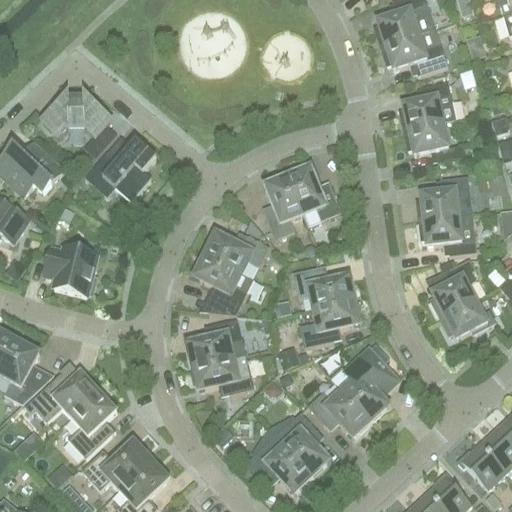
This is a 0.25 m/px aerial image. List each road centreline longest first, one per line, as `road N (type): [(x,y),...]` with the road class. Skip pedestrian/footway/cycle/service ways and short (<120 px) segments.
road 1 (residential): [(361,126),(394,319),(462,413)]
road 2 (residential): [(245,511),(173,420),(152,331)]
road 3 (residential): [(74,64),(217,183)]
road 4 (residential): [(152,331),(170,251),(217,183)]
road 5 (residential): [(217,183),(285,145),(361,126)]
road 6 (residential): [(152,331),(70,321),(0,299)]
road 7 (residential): [(353,511),(462,413)]
road 8 (residential): [(318,0),(361,126)]
